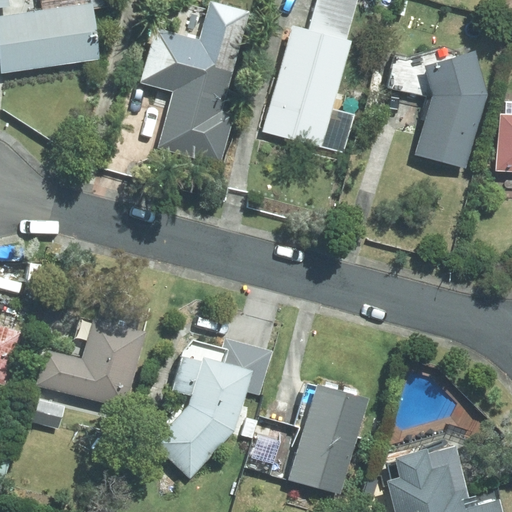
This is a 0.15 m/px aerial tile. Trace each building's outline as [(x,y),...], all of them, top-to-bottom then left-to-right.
[(0,12),(0,71),(93,58),(83,0),(33,0),(34,8),(0,12)] [(216,102),(239,9),(200,0),(198,0),(190,37),(146,26),(132,82),(182,94),(177,114),(178,115),(169,152),(209,162),(218,124),(212,122),(213,116),(225,119),(229,105),(216,102)] [(340,39),(350,0),(308,0),(302,28),(283,24),(256,132),(317,148),(344,40),(340,39)] [(402,16),(406,1),(403,0),(393,0),(390,14),(402,16)] [(477,93),(463,49),(422,62),(389,54),(381,88),(421,97),(408,155),(460,167),(477,93)] [(487,170),(511,171),(511,114),(489,113),(487,170)] [(139,327),(144,307),(104,297),(100,316),(95,315),(84,357),(46,347),(36,385),(125,408),(145,328),(139,327)] [(0,381),(6,383),(23,328),(0,321),(0,381)] [(252,368),(203,352),(201,359),(182,353),(171,388),(189,394),(186,401),(148,443),(187,479),(231,430),(252,368)] [(287,477),(339,491),(365,391),(312,378),(287,477)] [(250,456),(276,463),(282,439),(256,431),(250,456)] [(431,466),(426,447),(394,455),(399,475),(385,479),(394,511),(503,511),(498,488),(468,497),(465,486),(455,489),(447,462),(431,466)]
